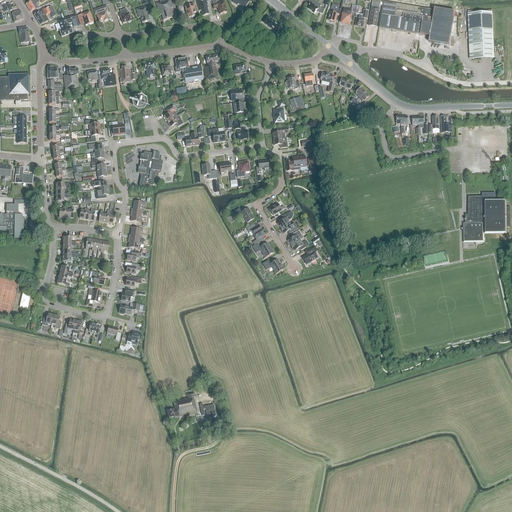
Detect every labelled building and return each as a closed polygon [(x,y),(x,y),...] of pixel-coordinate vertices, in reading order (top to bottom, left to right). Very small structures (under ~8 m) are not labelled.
[(38,8),(36,4),(39,2),(37,0),(32,0),(26,4),(31,12),(35,9),(36,10),(38,8)] [(169,0),(159,0),(160,3),(156,4),(160,15),(162,15),(163,21),(171,19),(168,10),(172,9),(169,0)] [(206,2),(211,1),(210,0),(199,0),(196,1),(200,11),(201,11),(202,16),(209,14),(207,9),(208,9),(207,5),(206,2)] [(215,0),(210,0),(211,1),(213,9),(218,8),(220,14),(223,13),(224,14),(226,13),(226,12),(227,12),(224,1),(216,4),(215,0)] [(233,0),(232,2),(237,5),(238,4),(244,8),(249,1),(249,0),(233,0)] [(323,14),(325,9),(319,7),(316,5),(318,3),(313,0),(310,0),(309,2),(311,4),(308,9),(314,14),(316,12),(323,14)] [(373,1),(372,7),(368,26),(376,28),(381,2),(373,1)] [(379,28),(402,32),(407,6),(383,2),(379,28)] [(190,18),(191,17),(191,18),(194,17),(194,16),(193,13),(196,12),(193,3),(184,6),(185,9),(187,14),(188,18),(190,17),(190,18)] [(52,18),(57,15),(55,13),(51,6),(49,7),(48,8),(47,7),(34,15),(40,26),(48,21),(46,16),(50,14),(52,18)] [(105,12),(108,11),(106,6),(93,11),(95,15),(96,15),(97,18),(98,17),(99,22),(103,21),(104,22),(108,20),(105,12)] [(142,23),(149,21),(147,13),(148,12),(146,6),(136,10),(139,18),(140,17),(142,23)] [(344,9),(344,11),(342,24),(349,25),(352,12),(354,13),(355,6),(352,6),(351,10),(344,9)] [(363,15),(359,14),(360,7),(356,6),(355,13),(356,14),(356,18),(357,18),(356,26),(363,27),(364,19),(367,20),(368,11),(364,10),(363,15)] [(438,11),(407,6),(402,32),(440,38),(444,14),(438,13),(438,11)] [(127,23),(131,21),(129,13),(127,13),(126,9),(120,11),(121,14),(119,15),(120,18),(121,18),(123,24),(127,22),(127,23)] [(339,15),(341,10),(338,9),(337,10),(332,9),(331,13),(330,12),(329,16),(330,17),(328,21),(335,23),(337,15),(339,15)] [(21,20),(22,19),(21,12),(20,11),(19,11),(12,12),(14,23),(18,21),(21,20)] [(85,26),(93,23),(89,12),(77,16),(81,25),(84,24),(85,26)] [(492,13),(467,14),(469,60),(494,59),(492,13)] [(76,15),(58,21),(61,30),(59,31),(61,37),(72,33),(70,27),(69,28),(68,24),(72,23),(71,20),(77,18),(76,15)] [(276,33),(280,28),(275,24),(276,23),(268,16),(262,22),(270,29),(271,28),(276,33)] [(22,43),(30,42),(28,33),(27,29),(27,28),(19,29),(21,43),(22,43)] [(218,78),(215,64),(215,62),(218,62),(217,55),(206,57),(207,63),(207,64),(208,66),(203,67),(205,80),(218,78)] [(200,67),(188,69),(186,59),(175,61),(176,68),(175,68),(176,72),(183,71),(185,83),(203,80),(200,67)] [(155,69),(154,63),(143,65),(144,71),(146,71),(147,77),(147,79),(156,77),(154,70),(155,70),(155,69)] [(235,75),(246,73),(245,64),(233,66),(235,75)] [(168,77),(168,75),(170,75),(169,66),(161,67),(162,72),(162,76),(165,76),(166,77),(168,77)] [(135,80),(134,75),(134,74),(131,74),(130,69),(127,69),(126,67),(121,67),(122,70),(119,70),(120,79),(120,83),(131,82),(131,81),(135,80)] [(48,90),(52,89),(62,89),(62,84),(54,84),(54,79),(58,79),(58,81),(62,81),(61,74),(58,74),(57,70),(52,70),(52,68),(47,68),(47,76),(48,90)] [(78,75),(77,69),(71,70),(71,69),(66,70),(67,76),(63,76),(65,89),(78,87),(77,75),(78,75)] [(116,85),(114,74),(110,75),(109,69),(101,70),(102,80),(104,79),(105,87),(116,85)] [(98,80),(98,85),(99,85),(99,89),(102,89),(100,76),(97,77),(97,71),(87,72),(88,80),(91,80),(92,81),(98,80)] [(311,81),(313,81),(312,74),(304,75),(305,82),(306,87),(312,86),(311,81)] [(332,93),(335,83),(335,84),(337,79),(333,79),(333,76),(322,74),(320,80),(321,81),(321,82),(329,84),(327,92),(332,93)] [(29,75),(9,75),(9,77),(0,77),(0,100),(15,101),(15,102),(20,102),(20,100),(27,100),(27,95),(29,95),(29,75)] [(297,89),(300,88),(299,82),(296,83),(295,77),(293,77),(289,77),(289,78),(287,78),(288,82),(286,82),(287,87),(288,86),(289,89),(297,88),(297,89)] [(353,83),(347,81),(344,89),(349,90),(349,89),(350,90),(353,83)] [(355,95),(359,98),(365,93),(361,88),(356,93),(356,94),(355,95)] [(62,89),(52,89),(52,92),(49,92),(49,99),(55,99),(55,98),(59,98),(59,92),(62,92),(62,89)] [(231,103),(233,103),(233,101),(243,100),(241,90),(235,91),(235,92),(230,93),(231,103)] [(369,97),(365,93),(359,98),(362,102),(363,101),(364,102),(369,97)] [(145,103),(144,99),(141,97),(137,98),(135,100),(136,105),(138,107),(143,106),(145,103)] [(301,106),(298,97),(291,100),(294,109),(301,106)] [(244,113),(243,100),(233,101),(233,103),(235,114),(244,113)] [(274,123),(284,122),(283,107),(285,106),(283,101),(278,103),(279,107),(278,108),(278,110),(273,110),(274,123)] [(164,117),(167,122),(177,116),(175,112),(176,111),(172,106),(164,111),(166,115),(164,117)] [(17,116),(17,126),(26,125),(26,116),(17,116)] [(177,127),(183,124),(180,119),(179,119),(177,116),(167,122),(170,127),(175,124),(177,127)] [(424,117),(418,117),(418,126),(418,128),(424,128),(424,135),(427,135),(427,125),(424,125),(424,117)] [(433,130),(439,129),(439,126),(438,117),(432,117),(432,126),(429,126),(429,133),(433,133),(433,130)] [(441,117),(441,133),(452,133),(452,125),(449,125),(448,117),(446,117),(441,117)] [(89,125),(90,131),(100,130),(99,124),(92,125),(92,120),(85,121),(85,125),(89,125)] [(119,135),(118,125),(112,126),(112,123),(109,123),(109,129),(112,129),(113,136),(119,135)] [(17,126),(17,135),(26,134),(26,125),(17,126)] [(49,128),(49,135),(56,135),(56,134),(55,131),(59,131),(59,130),(67,130),(67,127),(70,127),(70,125),(60,126),(60,128),(49,128)] [(279,133),(272,133),(273,140),(285,138),(284,134),(288,134),(288,128),(278,129),(279,133)] [(207,130),(208,137),(213,136),(214,143),(219,143),(218,132),(218,129),(207,130)] [(100,135),(100,130),(90,131),(90,139),(95,138),(95,136),(100,135)] [(239,140),(243,139),(242,139),(247,138),(246,131),(237,132),(238,139),(239,140)] [(17,135),(17,144),(26,144),(26,134),(17,135)] [(280,145),(280,149),(287,148),(286,138),(285,138),(273,140),(274,146),(280,145)] [(103,147),(96,147),(96,144),(88,145),(89,150),(94,150),(95,154),(104,152),(103,147)] [(59,153),(59,152),(59,148),(63,147),(62,145),(58,145),(58,146),(52,147),(53,153),(59,153)] [(63,151),(59,152),(59,153),(53,153),(54,160),(56,160),(60,159),(59,154),(64,154),(63,151)] [(104,158),(104,152),(95,154),(95,157),(91,158),(92,163),(98,162),(98,159),(104,158)] [(139,167),(138,167),(137,173),(140,174),(139,175),(141,176),(139,186),(144,187),(144,186),(147,187),(148,185),(152,186),(154,185),(155,178),(156,178),(158,177),(158,174),(159,174),(161,173),(161,172),(163,162),(162,161),(160,160),(161,157),(160,156),(159,155),(159,153),(153,152),(153,154),(145,152),(143,153),(143,154),(141,154),(140,160),(141,161),(139,167)] [(134,154),(125,156),(127,163),(133,162),(132,156),(135,156),(134,154)] [(291,169),(300,168),(298,157),(292,158),(293,162),(290,163),(290,161),(286,162),(287,171),(291,171),(291,169)] [(261,175),(260,169),(268,168),(268,161),(258,162),(258,168),(256,168),(257,175),(261,175)] [(97,172),(106,171),(105,165),(98,166),(98,162),(92,163),(91,163),(91,169),(96,168),(97,172)] [(244,172),(249,172),(248,162),(238,163),(239,171),(236,171),(237,178),(245,177),(244,172)] [(61,166),(65,165),(65,163),(60,163),(61,164),(54,165),(55,171),(61,171),(61,170),(61,166)] [(220,173),(229,172),(231,186),(235,186),(235,187),(237,187),(235,174),(232,175),(230,163),(219,164),(220,173)] [(210,172),(209,165),(202,165),(203,176),(208,175),(208,178),(214,178),(213,171),(210,172)] [(5,176),(10,177),(11,167),(4,166),(3,176),(2,180),(5,180),(5,176)] [(32,185),(33,174),(29,173),(29,175),(23,174),(24,168),(20,167),(20,169),(16,169),(15,184),(18,184),(18,183),(32,185)] [(66,169),(61,170),(61,171),(55,171),(56,178),(62,177),(62,172),(66,171),(66,169)] [(105,180),(98,181),(91,182),(92,188),(99,187),(99,190),(108,189),(107,183),(105,183),(105,180)] [(109,195),(108,189),(99,190),(99,194),(96,194),(96,199),(102,199),(102,196),(109,195)] [(482,193),(482,197),(468,197),(468,204),(468,214),(465,215),(465,223),(464,223),(464,242),(483,242),(483,234),(507,234),(506,228),(510,228),(510,207),(506,207),(506,201),(495,202),(495,193),(482,193)] [(6,204),(6,215),(0,214),(0,235),(2,235),(2,236),(6,237),(6,234),(14,235),(14,238),(23,239),(23,234),(22,234),(22,231),(23,231),(23,227),(22,227),(22,223),(23,223),(24,219),(23,219),(23,215),(18,215),(18,205),(24,205),(25,200),(14,200),(14,205),(6,204)] [(273,216),(285,208),(283,206),(280,208),(277,204),(269,209),(273,216)] [(247,223),(254,219),(250,213),(251,213),(248,208),(241,212),(239,209),(233,212),(237,218),(242,215),(247,223)] [(281,229),(289,223),(288,221),(291,219),(293,215),(291,212),(281,218),(282,221),(277,224),(279,227),(279,226),(281,229)] [(290,234),(298,229),(294,224),(291,226),(289,223),(281,229),(282,231),(282,232),(283,234),(288,231),(290,234)] [(253,235),(261,230),(258,225),(256,227),(254,224),(246,228),(249,232),(251,231),(253,235)] [(265,236),(261,230),(253,235),(256,240),(253,243),(255,246),(264,240),(262,237),(265,236)] [(302,236),(299,231),(291,235),(293,238),(287,241),(289,244),(290,243),(291,246),(300,240),(304,238),(302,236)] [(302,244),(300,240),(291,246),(293,248),(292,249),(294,251),(299,248),(300,251),(309,246),(306,241),(302,244)] [(265,258),(274,253),(271,248),(270,249),(267,243),(260,248),(258,244),(252,247),(256,254),(261,251),(265,258)] [(314,246),(305,251),(307,255),(302,258),(307,265),(308,264),(308,265),(309,265),(310,264),(310,263),(317,258),(314,253),(317,251),(314,246)] [(138,258),(139,252),(132,251),(131,254),(128,254),(127,260),(135,261),(136,257),(138,258)] [(271,268),(275,275),(280,272),(281,272),(281,271),(284,270),(281,265),(277,260),(270,264),(268,261),(263,264),(266,270),(271,268)] [(138,271),(139,265),(131,264),(131,267),(127,266),(126,273),(135,274),(135,270),(138,271)] [(62,266),(60,272),(72,275),(73,273),(68,272),(69,268),(62,266)] [(93,272),(92,276),(91,278),(94,279),(93,283),(104,285),(105,279),(98,277),(99,273),(93,272)] [(135,283),(137,283),(141,280),(142,278),(138,278),(138,277),(131,276),(130,279),(127,279),(126,285),(134,287),(135,283)] [(65,283),(66,280),(59,278),(57,284),(69,287),(70,285),(65,283)] [(90,290),(88,295),(101,298),(102,293),(90,290)] [(125,290),(124,295),(122,294),(121,301),(130,302),(131,297),(133,298),(133,295),(134,295),(135,292),(125,290)] [(24,293),(21,307),(29,309),(33,295),(24,293)] [(100,304),(101,298),(88,295),(86,306),(95,308),(96,303),(100,304)] [(123,315),(124,314),(131,315),(132,310),(139,311),(142,312),(143,306),(131,304),(130,307),(121,305),(119,313),(120,313),(120,314),(123,315)] [(48,324),(52,325),(54,315),(48,314),(47,320),(44,319),(42,325),(48,327),(48,324)] [(60,317),(54,315),(52,325),(55,326),(54,328),(60,329),(61,324),(59,323),(60,317)] [(68,329),(74,331),(76,321),(71,319),(69,326),(66,325),(64,334),(67,334),(68,329)] [(82,322),(76,321),(74,331),(77,331),(76,333),(77,335),(79,335),(78,336),(81,337),(83,329),(81,329),(82,322)] [(91,323),(89,330),(86,329),(85,335),(90,336),(91,333),(94,334),(96,325),(91,323)] [(109,327),(107,333),(117,336),(116,340),(119,341),(121,334),(118,333),(119,329),(109,327)] [(129,334),(127,342),(126,345),(130,346),(130,342),(133,343),(132,344),(137,345),(138,341),(139,341),(141,333),(133,331),(132,335),(129,334)] [(193,397),(195,397),(194,392),(187,394),(187,398),(173,401),(174,409),(166,411),(168,418),(174,417),(174,418),(196,413),(193,397)] [(199,400),(197,401),(199,413),(202,412),(200,406),(202,406),(204,415),(213,413),(211,401),(200,404),(199,400)]
